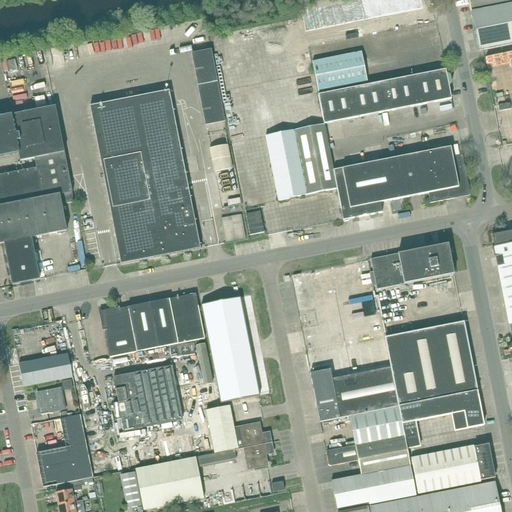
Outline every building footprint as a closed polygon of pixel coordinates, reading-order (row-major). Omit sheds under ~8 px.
[(360,0),(350,2),(354,23),(364,21),(360,0)] [(370,0),(362,0),(360,0),(364,21),(374,19),(370,0)] [(380,0),(370,0),(374,19),(384,17),(380,0)] [(390,0),(380,0),(384,17),(393,15),(390,0)] [(400,0),(390,0),(393,15),(403,13),(400,0)] [(410,0),(400,0),(403,13),(413,11),(410,0)] [(420,0),(410,0),(413,11),(423,9),(420,0)] [(511,0),(468,0),(471,12),(511,4),(511,0)] [(350,2),(341,4),(345,25),(354,23),(350,2)] [(341,4),(331,6),(335,27),(345,25),(341,4)] [(478,51),(511,44),(511,4),(471,12),(478,51)] [(331,6),(321,8),(325,28),(335,27),(331,6)] [(321,8),(312,10),(316,30),(325,28),(321,8)] [(312,10),(302,12),(306,32),(316,30),(312,10)] [(198,86),(217,82),(211,50),(192,54),(198,86)] [(318,93),(367,83),(361,53),(312,63),(318,93)] [(21,59),(24,71),(30,70),(26,58),(21,59)] [(445,70),(429,74),(435,103),(451,100),(445,70)] [(11,94),(23,93),(22,83),(18,84),(17,74),(9,75),(11,94)] [(429,74),(413,77),(418,106),(435,103),(429,74)] [(413,77),(397,80),(403,109),(418,106),(413,77)] [(397,80),(381,83),(387,113),(403,109),(397,80)] [(217,82),(198,86),(205,125),(206,126),(225,122),(217,82)] [(381,83),(365,86),(371,116),(387,113),(381,83)] [(365,86),(350,89),(355,119),(371,116),(365,86)] [(350,89),(334,92),(340,122),(355,119),(350,89)] [(196,227),(184,166),(169,91),(90,107),(113,225),(121,265),(200,249),(196,227)] [(334,92),(318,96),(324,125),(340,122),(334,92)] [(20,162),(64,153),(55,107),(0,117),(0,157),(18,154),(20,162)] [(278,201),(336,190),(337,190),(333,171),(324,125),(265,137),(278,201)] [(451,148),(392,159),(400,200),(428,194),(430,204),(451,200),(450,199),(454,198),(454,199),(470,196),(462,156),(452,158),(451,148)] [(62,205),(74,202),(64,153),(35,159),(37,169),(0,175),(0,244),(4,244),(12,285),(40,280),(32,238),(67,231),(63,210),(65,209),(64,206),(62,206),(62,205)] [(400,200),(392,159),(333,171),(337,190),(343,221),(362,217),(362,216),(366,215),(366,216),(382,213),(380,204),(400,200)] [(264,233),(261,215),(260,212),(246,215),(250,236),(264,233)] [(511,232),(493,236),(495,247),(493,247),(508,325),(511,324),(511,232)] [(454,275),(453,274),(448,245),(371,260),(376,284),(377,290),(406,284),(454,275)] [(370,285),(362,251),(345,255),(351,279),(356,278),(359,288),(370,285)] [(295,273),(297,284),(313,280),(311,269),(295,273)] [(319,271),(314,273),(319,288),(324,286),(319,271)] [(184,344),(205,340),(196,295),(183,297),(178,298),(178,297),(177,297),(177,300),(170,302),(169,300),(150,304),(158,349),(184,344)] [(260,397),(240,299),(240,298),(201,306),(221,404),(260,397)] [(109,358),(158,349),(150,304),(128,308),(128,310),(120,312),(119,309),(118,309),(119,310),(106,312),(102,319),(104,331),(103,331),(103,332),(104,332),(109,358)] [(385,340),(391,368),(393,379),(471,364),(463,324),(385,340)] [(204,385),(212,384),(204,344),(196,345),(204,385)] [(23,388),(73,378),(68,355),(19,364),(23,388)] [(124,432),(182,420),(172,366),(113,378),(120,413),(115,414),(117,421),(122,420),(124,432)] [(398,408),(393,379),(391,368),(332,380),(330,370),(310,374),(316,402),(317,402),(319,407),(317,408),(320,423),(336,420),(398,408)] [(42,415),(66,410),(61,389),(38,393),(42,415)] [(464,412),(480,409),(477,392),(448,398),(451,415),(464,412)] [(451,415),(448,398),(439,400),(443,417),(451,415)] [(439,400),(430,401),(434,419),(443,417),(439,400)] [(425,420),(434,419),(430,401),(422,403),(425,420)] [(402,425),(415,422),(425,420),(422,403),(398,408),(402,425)] [(259,424),(234,429),(229,407),(206,411),(214,454),(244,448),(244,449),(271,443),(269,433),(261,435),(259,424)] [(342,449),(355,446),(404,437),(403,433),(402,425),(398,408),(336,420),(342,449)] [(464,412),(467,429),(484,426),(480,409),(464,412)] [(92,478),(80,418),(80,416),(67,418),(66,412),(60,413),(61,420),(60,420),(65,442),(71,447),(36,454),(43,488),(69,483),(70,489),(84,486),(83,481),(92,478)] [(453,423),(466,421),(464,412),(451,415),(453,423)] [(453,423),(454,432),(467,429),(466,421),(453,423)] [(403,433),(417,431),(415,422),(402,425),(403,433)] [(405,441),(418,439),(417,431),(403,433),(404,437),(405,441)] [(407,450),(405,441),(404,437),(355,446),(342,449),(328,452),(327,452),(326,454),(326,455),(328,465),(328,466),(330,467),(331,466),(331,467),(358,461),(361,476),(410,466),(407,450)] [(407,450),(420,447),(418,439),(405,441),(407,450)] [(271,444),(272,444),(272,443),(271,443),(244,449),(243,449),(244,449),(248,470),(267,466),(265,455),(273,454),(271,444)] [(480,480),(474,449),(473,447),(447,452),(454,488),(480,483),(480,480)] [(474,449),(480,480),(494,477),(492,467),(490,467),(489,462),(491,462),(488,447),(474,449)] [(454,488),(447,452),(429,455),(436,491),(454,488)] [(429,455),(411,459),(418,495),(436,491),(429,455)] [(203,499),(199,476),(195,458),(136,470),(144,511),(203,499)] [(337,511),(416,496),(410,466),(361,476),(331,482),(337,511)] [(135,473),(120,476),(127,509),(142,507),(135,473)] [(283,482),(271,484),(273,493),(276,493),(284,491),(283,486),(283,482)] [(500,511),(498,500),(495,483),(345,511),(500,511)] [(58,506),(74,503),(72,491),(55,494),(58,506)] [(59,511),(83,511),(82,502),(74,503),(58,506),(59,511)]
